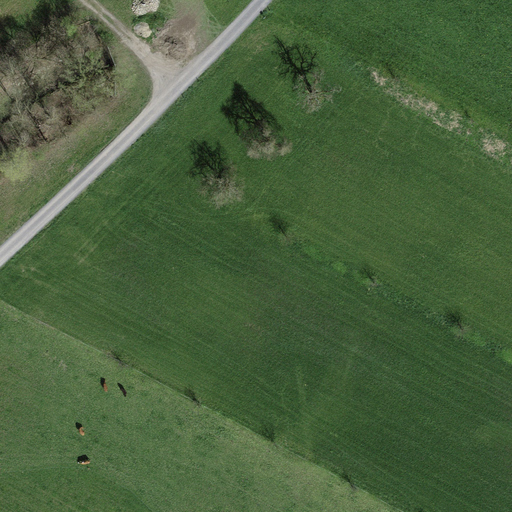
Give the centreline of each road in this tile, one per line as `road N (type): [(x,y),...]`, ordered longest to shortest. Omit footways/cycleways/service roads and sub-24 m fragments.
road 1 (track): [(0,262),(264,0)]
road 2 (track): [(81,0),(143,47),(178,91)]
